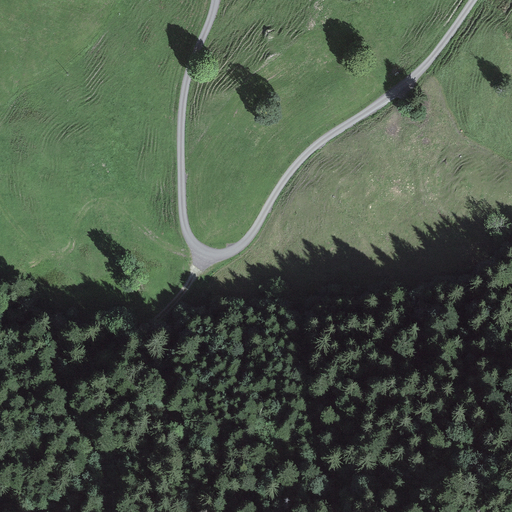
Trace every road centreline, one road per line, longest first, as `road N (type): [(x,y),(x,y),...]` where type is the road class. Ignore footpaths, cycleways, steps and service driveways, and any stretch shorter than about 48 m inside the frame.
road 1 (track): [(215,0),(187,80),(181,165),(188,235),(215,255),(244,242),(319,142),(416,74),(473,0)]
road 2 (track): [(113,511),(109,471),(73,402),(79,378),(111,351)]
road 3 (track): [(206,254),(167,309),(111,351)]
